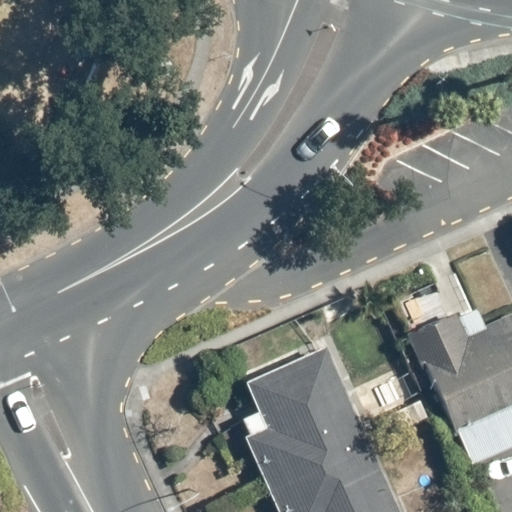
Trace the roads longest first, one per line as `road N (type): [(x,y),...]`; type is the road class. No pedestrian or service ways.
road 1 (tertiary): [(8,329),(205,210),(270,139),(312,70),(338,0)]
road 2 (secondary): [(8,329),(92,511)]
